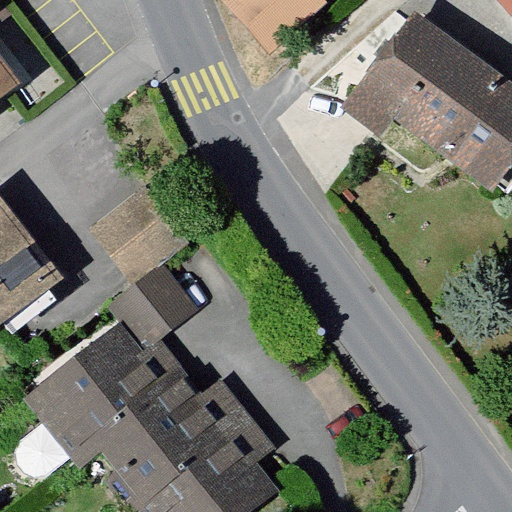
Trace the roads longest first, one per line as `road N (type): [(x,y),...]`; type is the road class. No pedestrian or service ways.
road 1 (tertiary): [(171,0),(203,89),(282,217),(490,490)]
road 2 (unknown): [(203,89),(0,210)]
